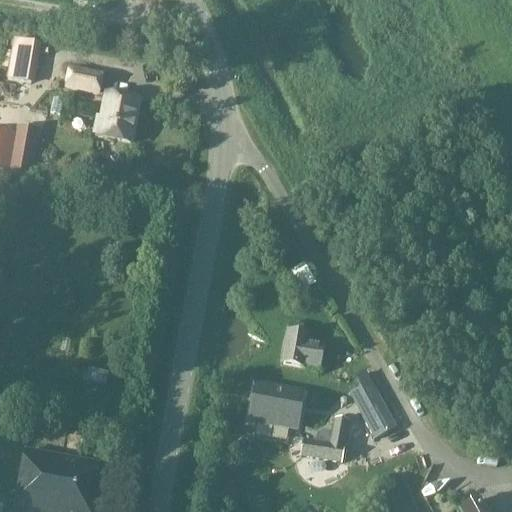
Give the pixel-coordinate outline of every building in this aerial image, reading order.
[(97,97),(101,74),(67,68),(63,91),(97,97)] [(104,96),(95,136),(130,143),(137,103),(104,96)] [(0,173),(31,179),(40,131),(16,126),(15,134),(0,131),(0,173)] [(303,265),(292,272),(303,291),(315,284),(303,265)] [(309,337),(302,336),(303,328),(288,326),(287,334),(284,333),(278,366),(319,373),(323,347),(308,344),(309,337)] [(361,378),(358,390),(367,407),(357,411),(373,440),(395,428),(366,375),(361,378)] [(256,387),(249,421),(294,430),(301,395),(256,387)] [(346,425),(332,423),(328,445),(303,442),(300,459),(340,465),(346,425)] [(89,511),(98,467),(23,452),(11,511),(89,511)] [(485,511),(478,499),(458,510),(459,511),(485,511)]
